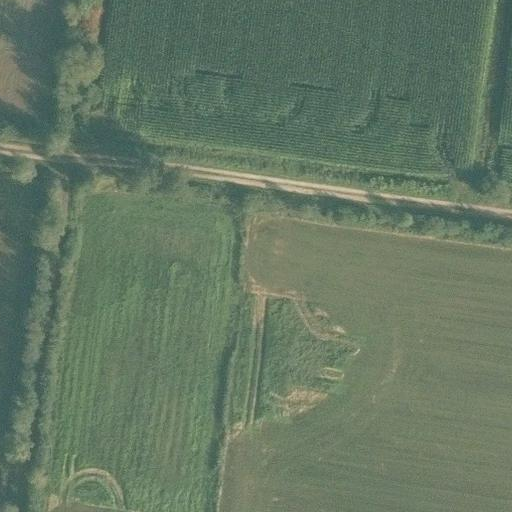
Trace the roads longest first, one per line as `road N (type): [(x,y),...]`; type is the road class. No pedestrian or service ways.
road 1 (track): [(66,158),(511,218)]
road 2 (track): [(66,158),(18,511)]
